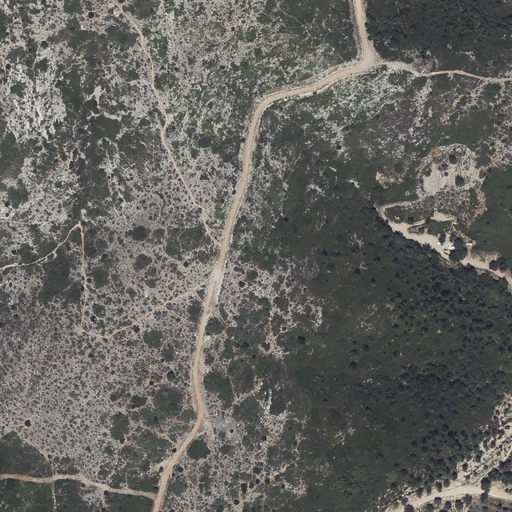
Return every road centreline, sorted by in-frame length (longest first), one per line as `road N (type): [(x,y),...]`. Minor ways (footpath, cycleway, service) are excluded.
road 1 (track): [(511,78),(423,75),(389,62),(259,102),(193,369),(198,424),(167,468),(156,511)]
road 2 (track): [(511,497),(459,489),(390,511)]
